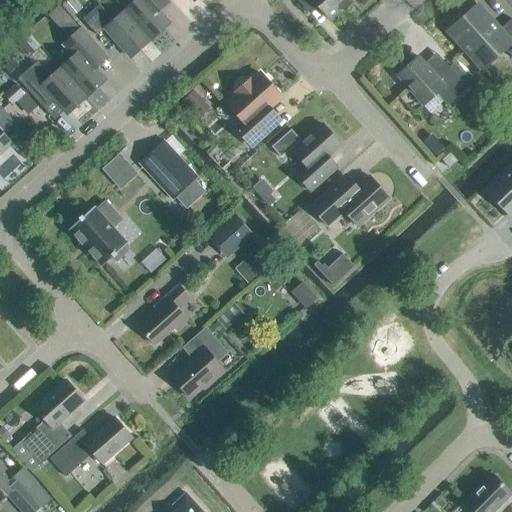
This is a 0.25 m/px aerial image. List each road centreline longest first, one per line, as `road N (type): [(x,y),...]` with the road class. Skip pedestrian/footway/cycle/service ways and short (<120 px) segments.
road 1 (residential): [(328,78),(295,57),(246,4),(0,230)]
road 2 (residential): [(476,440),(472,394),(434,342),(429,310),(447,278),(498,243)]
road 3 (residential): [(418,174),(328,78)]
road 4 (residential): [(83,327),(0,234)]
